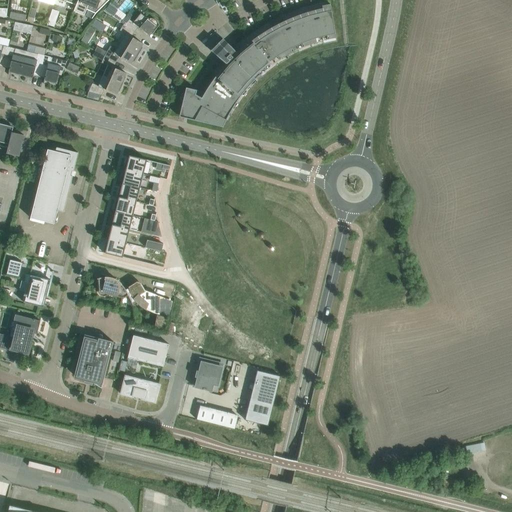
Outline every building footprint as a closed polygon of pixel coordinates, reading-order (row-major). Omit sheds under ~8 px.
[(78,0),(76,6),(73,11),(84,16),(86,10),(95,14),(91,19),(92,19),(95,14),(109,0),(78,0)] [(179,117),(184,118),(223,127),(226,120),(229,115),(234,107),(230,105),(233,100),(236,102),(242,95),(238,92),(242,88),(245,91),(251,84),(248,81),(252,77),(255,80),(261,74),(266,70),(271,66),(269,62),(277,57),(279,60),(286,56),(294,52),(292,48),(300,44),(302,48),(310,45),(318,42),(317,38),(326,36),(327,40),(336,38),(330,4),(321,6),(322,9),(319,10),(319,9),(314,10),(309,11),(310,12),(307,13),(307,12),(299,15),(292,18),(292,19),(290,20),(289,19),(284,21),(280,23),(280,24),(278,25),(277,24),(270,28),(263,32),(264,33),(262,35),(261,34),(257,37),(253,40),(251,42),(251,41),(244,46),(236,53),(229,46),(222,39),(210,51),(218,57),(229,66),(224,72),(221,69),(217,74),(220,76),(214,86),(211,83),(207,88),(211,90),(204,100),(195,95),(196,90),(186,88),(179,117)] [(37,10),(31,8),(27,22),(33,24),(37,10)] [(10,12),(9,18),(25,22),(26,15),(10,12)] [(121,23),(123,24),(134,32),(138,27),(148,36),(150,33),(152,34),(156,29),(159,26),(159,25),(158,24),(158,23),(157,22),(156,21),(155,20),(154,19),(153,19),(151,19),(150,18),(149,18),(149,19),(150,19),(149,20),(140,14),(136,19),(129,13),(121,23)] [(15,23),(13,30),(20,32),(22,24),(15,23)] [(125,34),(119,44),(138,55),(139,54),(142,48),(141,47),(143,44),(131,37),(134,32),(123,24),(119,31),(125,34)] [(0,66),(4,68),(9,44),(8,47),(0,44),(0,66)] [(8,72),(20,75),(26,51),(24,51),(11,48),(9,56),(7,55),(10,44),(9,44),(4,68),(9,69),(8,72)] [(110,46),(104,56),(116,62),(119,57),(130,64),(132,61),(134,62),(137,57),(138,55),(119,44),(116,50),(110,46)] [(33,75),(39,76),(42,64),(39,63),(41,55),(28,52),(26,51),(20,75),(33,78),(33,75)] [(42,64),(39,76),(44,78),(44,81),(56,84),(59,72),(62,73),(61,74),(62,74),(70,54),(69,54),(66,61),(62,60),(60,60),(47,56),(45,65),(42,64)] [(107,66),(103,76),(123,85),(123,83),(126,77),(124,76),(126,73),(113,68),(116,62),(104,56),(101,63),(107,66)] [(123,85),(103,76),(98,86),(92,83),(88,92),(100,95),(101,96),(104,89),(116,95),(117,92),(119,93),(122,86),(123,85)] [(88,92),(87,97),(98,100),(100,95),(88,92)] [(7,126),(0,123),(0,146),(7,148),(6,154),(18,157),(23,135),(12,132),(13,127),(7,126)] [(47,149),(42,170),(72,178),(72,176),(70,176),(72,171),(73,172),(78,153),(56,148),(55,151),(47,149)] [(126,160),(123,170),(125,171),(126,170),(143,174),(147,160),(135,157),(135,158),(133,157),(129,156),(129,158),(128,160),(126,160)] [(42,170),(37,190),(67,197),(72,178),(42,170)] [(123,173),(120,184),(122,184),(140,188),(143,174),(126,170),(125,171),(126,172),(125,174),(123,173)] [(119,187),(117,198),(119,198),(136,202),(140,188),(122,184),(122,185),(121,188),(119,187)] [(67,197),(37,190),(30,218),(54,224),(57,211),(63,212),(67,197)] [(116,201),(113,211),(115,212),(115,211),(133,216),(136,202),(119,198),(118,199),(119,199),(118,202),(116,201)] [(112,215),(110,225),(112,226),(112,225),(129,230),(133,216),(115,211),(115,212),(115,213),(115,215),(112,215)] [(109,229),(106,239),(108,239),(126,243),(129,230),(112,225),(112,226),(112,227),(111,229),(109,229)] [(106,242),(103,253),(122,258),(126,243),(108,239),(108,240),(108,243),(106,242)] [(147,240),(145,248),(161,252),(163,244),(147,240)] [(6,274),(19,277),(22,263),(10,260),(6,274)] [(23,302),(40,307),(43,307),(46,296),(48,297),(49,293),(48,293),(51,284),(49,283),(50,280),(26,274),(24,282),(29,283),(26,295),(24,294),(23,296),(26,296),(25,301),(24,301),(23,302)] [(137,282),(129,287),(130,290),(129,287),(128,287),(129,288),(129,289),(129,291),(127,292),(125,289),(123,286),(120,283),(119,282),(118,281),(116,280),(115,279),(113,279),(112,278),(111,278),(110,278),(109,279),(107,278),(106,277),(104,277),(102,278),(99,278),(97,279),(97,280),(98,279),(99,288),(98,290),(98,292),(99,294),(101,295),(103,296),(104,296),(106,295),(107,294),(123,298),(128,295),(132,303),(131,301),(134,300),(137,302),(140,305),(143,307),(146,309),(149,311),(152,312),(156,314),(159,315),(159,314),(159,295),(151,292),(150,295),(142,292),(144,289),(140,283),(137,282)] [(13,322),(18,323),(14,338),(0,334),(0,347),(9,350),(29,355),(32,342),(30,342),(32,333),(37,334),(40,321),(15,315),(13,322)] [(84,335),(75,370),(77,371),(76,376),(75,376),(75,377),(85,379),(92,381),(91,382),(101,388),(113,342),(84,335)] [(169,344),(133,335),(127,358),(163,367),(169,344)] [(195,378),(193,386),(203,389),(207,390),(211,391),(213,384),(218,385),(213,383),(216,372),(220,373),(222,364),(202,359),(199,371),(196,370),(195,377),(195,378)] [(120,362),(118,372),(124,373),(126,363),(120,362)] [(257,370),(245,420),(268,426),(280,376),(257,370)] [(155,403),(160,384),(125,376),(120,394),(133,397),(134,396),(143,398),(142,400),(155,403)]
